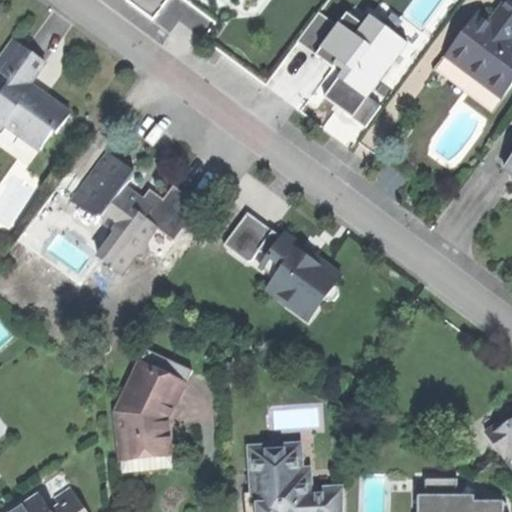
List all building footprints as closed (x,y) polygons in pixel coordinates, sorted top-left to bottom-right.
[(445,55),(500,97),(511,82),(511,0),(505,0),(491,19),(479,10),(445,55)] [(346,12),(315,56),(331,67),(332,68),(334,65),(342,70),(337,78),(366,99),(376,85),(368,80),(384,57),(355,36),(363,25),(346,12)] [(11,37),(0,52),(0,72),(11,80),(0,95),(0,127),(1,129),(4,124),(39,149),(52,131),(55,134),(70,113),(44,93),(41,97),(35,93),(30,90),(34,85),(30,82),(45,62),(11,37)] [(490,111),(500,97),(445,55),(434,69),(461,90),(490,111)] [(332,75),(337,78),(342,70),(334,65),(332,68),(331,67),(328,71),(332,75)] [(106,151),(84,180),(91,185),(80,200),(95,211),(102,211),(102,218),(118,230),(98,258),(114,270),(124,271),(135,257),(143,255),(147,248),(147,239),(155,227),(172,239),(198,204),(172,184),(161,199),(148,189),(139,201),(132,196),(123,189),(130,181),(129,168),(106,151)] [(73,194),(80,200),(91,185),(84,180),(73,194)] [(245,212),(223,244),(248,262),(257,250),(274,262),(275,275),(265,290),(285,304),(292,294),(306,304),(314,293),(325,301),(334,300),(338,294),(336,287),(333,285),(340,275),(314,256),(307,258),(297,250),(297,243),(283,233),(280,238),(264,225),(245,212)] [(189,369),(141,348),(113,413),(118,461),(141,458),(163,456),(159,419),(160,419),(167,402),(174,405),(189,369)] [(507,419),(486,431),(502,458),(506,456),(511,466),(511,419),(509,422),(507,419)] [(298,446),(247,448),(248,476),(253,475),(254,494),(258,494),(258,511),(338,511),(338,488),(308,490),(307,470),(299,470),(298,446)] [(170,456),(122,461),(123,470),(171,465),(170,456)] [(422,480),(422,511),(501,511),(501,502),(455,502),(455,480),(422,480)] [(246,495),(246,511),(258,511),(258,494),(254,494),(246,495)] [(53,511),(74,511),(65,497),(50,507),(53,511)] [(36,511),(29,501),(13,511),(36,511)]
